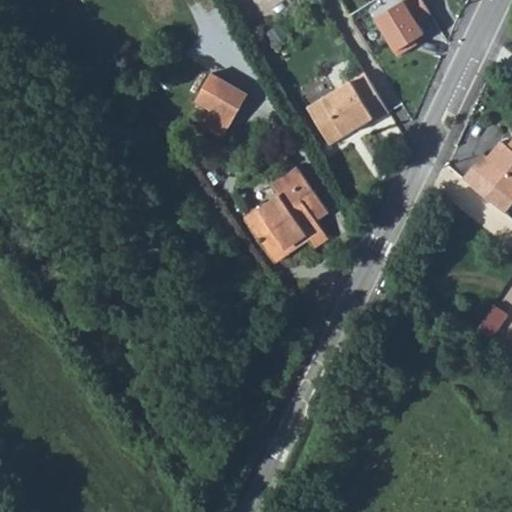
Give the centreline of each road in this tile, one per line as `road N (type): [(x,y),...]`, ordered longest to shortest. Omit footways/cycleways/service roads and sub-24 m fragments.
road 1 (residential): [(496,0),(342,319)]
road 2 (unclassified): [(342,319),(249,511)]
